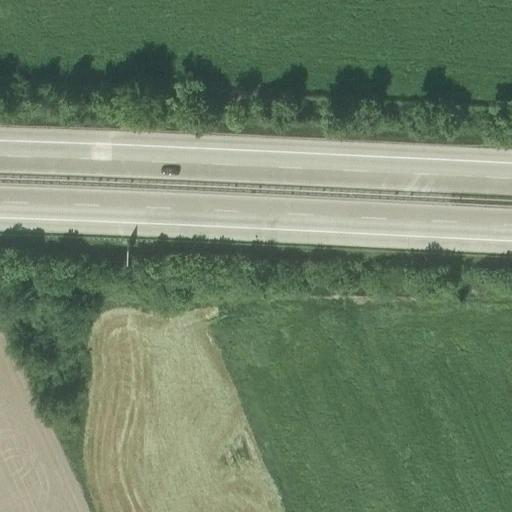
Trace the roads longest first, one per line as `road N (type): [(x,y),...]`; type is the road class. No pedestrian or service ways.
road 1 (motorway): [(511,175),(0,150)]
road 2 (motorway): [(0,198),(511,220)]
